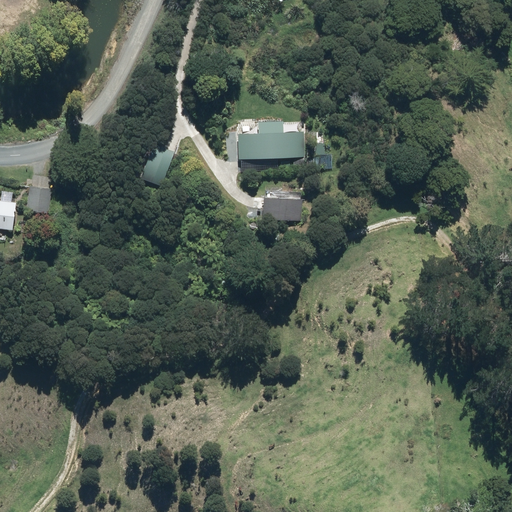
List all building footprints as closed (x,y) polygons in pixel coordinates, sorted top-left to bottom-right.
[(255,121),(255,132),(235,133),(235,159),(301,157),(301,131),(294,132),(294,123),(280,124),(280,121),(255,121)] [(175,151),(147,142),(135,177),(163,186),(175,151)] [(50,189),(28,186),(25,213),(48,215),(50,189)] [(299,199),(259,197),(259,218),(299,220),(299,199)] [(0,227),(12,229),(15,201),(0,199),(0,227)]
